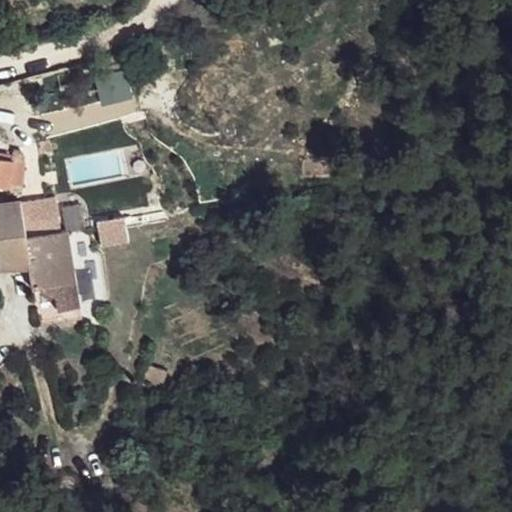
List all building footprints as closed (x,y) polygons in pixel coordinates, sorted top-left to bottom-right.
[(37,142),(41,153),(51,150),(47,139),(37,142)] [(14,159),(6,188),(13,194),(18,193),(27,163),(19,161),(21,155),(16,153),(14,159)] [(0,186),(6,188),(14,159),(0,156),(0,186)] [(23,201),(29,235),(47,232),(41,197),(23,201)] [(0,260),(1,267),(31,264),(27,236),(29,235),(23,200),(0,203),(0,260)] [(149,220),(159,219),(157,208),(148,211),(149,220)] [(131,237),(126,212),(98,218),(99,223),(102,243),(131,237)] [(29,235),(27,236),(31,264),(35,286),(43,285),(56,293),(59,308),(82,303),(68,229),(29,235)] [(167,370),(148,365),(142,384),(162,390),(167,370)]
